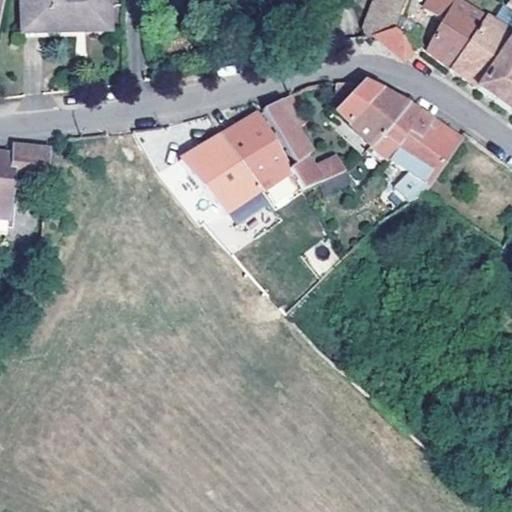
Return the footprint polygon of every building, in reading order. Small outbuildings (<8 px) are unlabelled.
[(22,0),(23,33),(109,32),(107,0),(22,0)] [(409,0),(405,9),(415,13),(418,0),(409,0)] [(435,59),(449,69),(484,18),(452,0),(428,0),(423,9),(443,20),(434,36),(425,52),(435,59)] [(511,0),(508,0),(504,8),(511,12),(511,33),(500,26),(484,16),(484,18),(449,69),(511,115),(511,0)] [(511,12),(500,26),(511,33),(511,12)] [(312,24),(314,45),(339,41),(337,21),(312,24)] [(419,25),(408,39),(425,52),(434,36),(419,25)] [(415,48),(394,31),(375,35),(404,61),(415,48)] [(372,148),(409,108),(394,99),(363,83),(360,85),(333,114),(372,148)] [(294,167),(304,161),(309,158),(279,104),(263,113),(294,167)] [(394,164),(433,121),(419,113),(409,108),(372,148),(388,162),(392,165),(394,164)] [(242,125),(222,137),(259,196),(265,192),(292,175),(289,170),(258,116),(242,125)] [(448,131),(433,121),(394,164),(429,187),(463,141),(448,131)] [(234,211),(259,196),(222,137),(200,150),(182,161),(180,162),(180,163),(180,164),(216,210),(221,216),(223,218),(234,211)] [(0,211),(15,214),(18,188),(38,188),(50,152),(13,147),(11,155),(0,153),(0,211)] [(323,183),(344,172),(335,158),(314,168),(323,183)] [(316,182),(304,161),(294,167),(289,170),(292,175),(302,189),(316,182)] [(269,213),(259,196),(234,211),(245,228),(269,213)] [(15,214),(0,211),(0,223),(13,225),(15,214)] [(223,218),(221,216),(202,226),(227,249),(238,239),(223,218)] [(323,279),(342,261),(335,248),(314,269),(323,279)]
